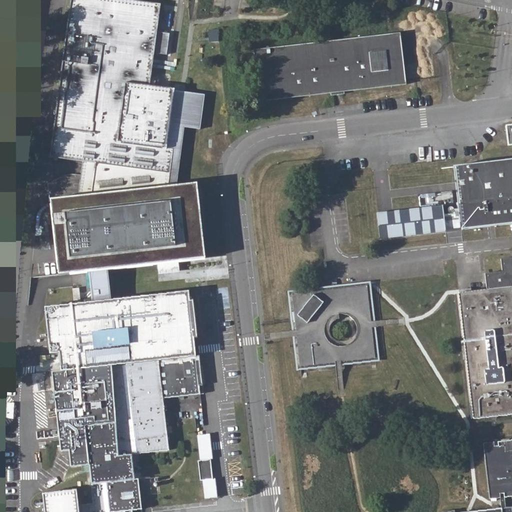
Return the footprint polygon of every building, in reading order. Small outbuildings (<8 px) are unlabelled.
[(196,181),(175,183),(183,122),(199,124),(203,95),(173,90),(173,87),(149,84),(153,51),(165,52),(168,31),(155,29),(159,3),(136,0),(70,0),(49,154),(82,159),(95,161),(88,205),(50,210),(58,273),(88,270),(92,300),(44,306),(50,352),(59,351),(61,369),(165,356),(167,371),(160,372),(163,396),(200,391),(199,384),(203,383),(199,354),(196,355),(194,336),(198,335),(193,297),(189,298),(188,289),(108,299),(104,268),(203,255),(196,198),(198,198),(196,181)] [(254,51),(260,102),(398,85),(393,33),(254,51)] [(50,210),(88,205),(95,161),(82,159),(78,194),(48,198),(50,210)] [(447,232),(511,224),(511,256),(502,258),(504,271),(486,273),(489,289),(460,292),(474,418),(511,413),(511,160),(349,180),(350,191),(356,242),(402,237),(403,251),(449,245),(447,232)] [(7,169),(5,183),(12,184),(13,170),(7,169)] [(0,330),(9,247),(0,246),(0,330)] [(301,367),(376,358),(372,324),(367,287),(292,295),(297,333),(301,367)] [(82,511),(83,511),(132,506),(143,504),(140,475),(136,475),(133,452),(170,447),(163,396),(160,372),(167,371),(165,356),(61,369),(52,370),(62,449),(70,448),(71,462),(89,460),(94,498),(80,500),(78,485),(43,490),(46,511),(82,511)] [(200,433),(203,460),(213,458),(216,458),(213,432),(200,433)] [(495,443),(483,444),(489,500),(500,499),(500,495),(504,494),(504,498),(511,497),(511,440),(498,443),(499,446),(495,447),(495,443)] [(200,460),(202,480),(205,480),(215,478),(213,458),(203,460),(200,460)] [(205,480),(206,498),(220,496),(219,477),(215,478),(205,480)]
